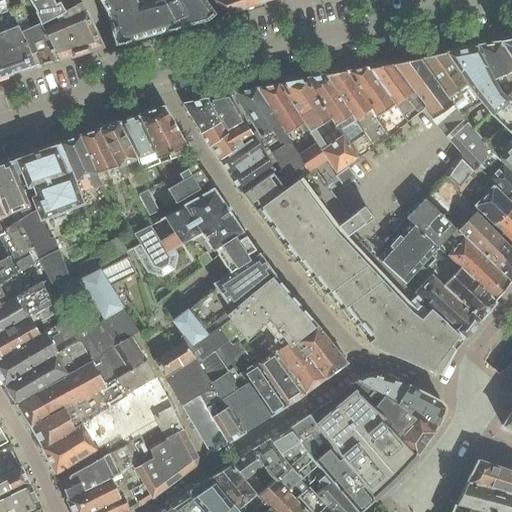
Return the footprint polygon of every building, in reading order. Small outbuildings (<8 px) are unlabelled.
[(4,0),(0,0),(0,28),(2,34),(0,34),(0,52),(9,73),(34,65),(12,12),(10,13),(4,0)] [(33,10),(41,23),(41,25),(65,12),(60,3),(65,0),(64,0),(27,0),(34,9),(33,10)] [(179,27),(179,26),(165,0),(158,0),(138,5),(134,0),(99,0),(108,14),(107,14),(115,44),(116,44),(116,45),(129,41),(129,40),(166,30),(166,31),(179,27)] [(158,0),(165,0),(179,26),(187,24),(206,19),(212,14),(211,13),(211,14),(201,0),(134,0),(138,5),(158,0)] [(224,14),(266,0),(214,0),(224,14)] [(65,12),(41,25),(57,60),(102,47),(86,12),(85,12),(80,3),(65,12)] [(57,60),(41,25),(41,23),(29,29),(20,8),(13,12),(34,65),(57,60)] [(0,76),(9,74),(9,73),(0,52),(0,34),(2,34),(0,28),(0,76)] [(511,40),(500,43),(511,61),(511,40)] [(475,47),(496,87),(503,97),(511,105),(511,61),(500,43),(475,47)] [(496,87),(475,47),(473,47),(473,48),(468,49),(453,52),(448,53),(445,53),(467,85),(477,99),(493,120),(505,131),(511,123),(511,105),(503,97),(496,87)] [(445,53),(419,59),(447,99),(451,105),(450,106),(457,113),(477,99),(467,85),(445,53)] [(423,107),(422,108),(430,119),(451,105),(447,99),(419,59),(392,64),(392,65),(391,65),(399,77),(423,107)] [(405,121),(422,108),(423,107),(399,77),(391,65),(368,69),(394,106),(399,113),(405,121)] [(346,74),(387,137),(395,131),(394,130),(399,126),(405,121),(399,113),(394,106),(368,69),(367,69),(367,70),(362,71),(361,70),(360,71),(347,73),(346,73),(346,74)] [(324,77),(362,136),(371,148),(387,137),(346,74),(324,77)] [(348,145),(362,136),(324,77),(315,79),(305,81),(329,119),(340,137),(341,136),(348,145)] [(308,132),(313,129),(329,119),(305,81),(296,82),(287,84),(285,84),(281,85),(280,85),(279,86),(303,124),(308,132)] [(257,90),(284,135),(303,124),(279,86),(264,88),(263,88),(263,89),(258,89),(257,90)] [(284,188),(307,173),(296,156),(284,135),(257,90),(256,89),(255,89),(255,90),(247,91),(246,91),(246,92),(235,94),(235,93),(233,94),(232,95),(232,96),(233,96),(272,159),(269,161),(268,162),(273,171),(284,188)] [(218,123),(225,135),(242,123),(226,97),(226,96),(205,100),(218,123)] [(181,105),(200,134),(204,131),(218,123),(205,100),(204,100),(181,105)] [(450,106),(430,119),(439,130),(446,139),(464,122),(457,113),(450,106)] [(157,159),(158,159),(185,148),(163,109),(138,117),(139,121),(157,159)] [(139,121),(138,117),(118,124),(136,160),(139,170),(157,163),(156,159),(157,159),(139,121)] [(464,122),(446,139),(459,152),(477,171),(486,180),(493,187),(511,206),(511,173),(502,164),(497,159),(483,143),(464,122)] [(200,134),(209,147),(212,145),(225,135),(218,123),(204,131),(200,134)] [(218,161),(221,159),(252,138),(250,134),(242,123),(225,135),(212,145),(209,147),(208,147),(218,161)] [(118,124),(99,131),(118,168),(122,177),(139,170),(136,160),(118,124)] [(502,164),(511,173),(511,138),(501,128),(483,143),(484,144),(491,152),(497,159),(502,164)] [(79,138),(100,184),(101,186),(110,183),(106,171),(118,168),(99,131),(79,138)] [(371,148),(362,136),(348,145),(341,136),(340,137),(320,150),(326,160),(335,174),(371,148)] [(79,138),(59,145),(62,154),(69,172),(73,183),(86,178),(91,188),(100,184),(79,138)] [(261,153),(252,138),(221,159),(218,161),(228,175),(261,153)] [(316,144),(296,156),(307,173),(308,172),(314,169),(326,160),(320,150),(316,144)] [(52,290),(47,292),(52,303),(52,304),(74,291),(69,281),(53,238),(48,239),(39,219),(45,217),(47,221),(67,214),(65,209),(76,205),(73,197),(78,195),(73,183),(69,172),(65,173),(54,147),(15,161),(35,210),(31,212),(18,221),(32,250),(38,262),(52,290)] [(459,152),(442,176),(460,194),(477,171),(459,152)] [(264,157),(261,153),(228,175),(240,194),(273,171),(268,162),(269,161),(266,156),(264,157)] [(170,159),(161,163),(170,177),(178,172),(171,160),(170,159)] [(0,202),(10,226),(18,221),(31,212),(10,162),(0,165),(0,202)] [(169,179),(162,183),(174,205),(209,185),(195,163),(169,179)] [(356,179),(347,167),(335,176),(343,188),(356,179)] [(350,319),(368,342),(369,344),(371,346),(373,348),(375,349),(436,374),(462,341),(456,337),(458,335),(457,334),(457,333),(430,308),(411,290),(377,259),(354,237),(350,233),(363,224),(364,224),(371,218),(362,206),(349,216),(314,169),(308,172),(307,173),(297,180),(284,190),(272,173),(242,194),(288,257),(291,256),(304,274),(308,279),(310,278),(318,289),(320,287),(333,305),(335,303),(348,321),(350,319)] [(510,282),(511,278),(511,251),(473,213),(467,207),(470,204),(467,201),(460,194),(442,176),(441,178),(424,199),(454,229),(509,282),(510,282)] [(511,206),(493,187),(473,207),(483,217),(511,246),(511,206)] [(211,252),(214,250),(241,232),(213,191),(212,190),(209,192),(149,226),(132,234),(138,245),(131,249),(146,274),(161,278),(174,270),(177,256),(173,249),(199,234),(211,252)] [(147,191),(138,195),(142,204),(151,200),(147,191)] [(424,199),(405,218),(411,224),(437,247),(449,234),(454,229),(424,199)] [(142,204),(149,217),(158,213),(151,200),(142,204)] [(0,260),(7,257),(10,263),(32,250),(18,221),(10,226),(0,202),(0,260)] [(420,266),(430,256),(437,248),(437,247),(411,224),(394,241),(420,266)] [(509,282),(454,229),(449,234),(457,243),(446,256),(494,301),(509,283),(509,282)] [(221,262),(229,273),(258,254),(250,243),(241,232),(214,250),(221,262)] [(96,245),(100,253),(104,262),(123,252),(115,235),(96,245)] [(394,241),(377,259),(404,284),(420,266),(394,241)] [(478,320),(494,301),(446,256),(437,248),(430,256),(439,264),(429,274),(478,320)] [(38,262),(32,250),(10,263),(17,274),(38,262)] [(69,269),(74,278),(104,262),(100,253),(69,269)] [(206,253),(197,259),(203,267),(211,261),(206,253)] [(258,254),(229,273),(213,284),(216,288),(189,309),(204,328),(222,315),(223,314),(270,278),(273,275),(258,254)] [(0,260),(0,284),(17,274),(10,263),(7,257),(0,260)] [(105,320),(120,310),(121,309),(108,288),(135,275),(126,258),(80,281),(104,320),(105,320)] [(0,307),(40,284),(50,304),(52,303),(47,292),(52,290),(38,262),(17,274),(0,284),(0,307)] [(430,308),(458,333),(464,338),(478,320),(429,274),(420,266),(404,284),(411,290),(430,308)] [(270,278),(223,314),(228,320),(218,328),(225,339),(228,342),(231,345),(236,342),(242,337),(244,340),(256,330),(273,351),(293,336),(297,340),(316,326),(316,325),(306,313),(275,277),(273,275),(270,278)] [(51,305),(50,304),(40,284),(0,307),(0,332),(30,315),(31,317),(51,305)] [(0,359),(39,336),(33,325),(55,314),(54,311),(78,298),(74,291),(52,304),(51,305),(31,317),(30,315),(0,332),(0,359)] [(209,333),(204,328),(189,309),(173,322),(185,337),(181,340),(184,346),(155,364),(164,378),(172,372),(194,358),(187,349),(209,333)] [(104,320),(92,327),(86,331),(88,336),(12,380),(3,385),(15,404),(24,399),(112,347),(129,337),(136,333),(131,324),(120,310),(105,320),(104,320)] [(86,331),(92,327),(88,318),(50,340),(45,332),(39,336),(0,359),(0,379),(3,385),(12,380),(88,336),(86,331)] [(319,369),(325,377),(346,362),(335,349),(336,349),(332,344),(331,344),(316,326),(297,340),(319,369)] [(228,342),(225,339),(218,328),(187,349),(194,358),(197,363),(210,383),(213,387),(238,424),(243,433),(247,430),(247,429),(258,422),(259,423),(264,419),(268,417),(269,416),(263,407),(239,372),(224,350),(222,352),(219,348),(228,342)] [(293,336),(273,351),(305,393),(318,383),(324,378),(324,379),(325,378),(319,370),(297,340),(293,336)] [(137,366),(145,361),(140,353),(129,337),(112,347),(127,373),(137,367),(137,366)] [(228,342),(219,348),(222,352),(224,350),(239,372),(263,407),(269,416),(270,416),(273,414),(282,408),(284,406),(285,407),(286,406),(256,361),(251,365),(236,342),(231,345),(228,342)] [(295,400),(304,393),(298,385),(273,351),(257,362),(280,397),(286,406),(295,400)] [(172,372),(164,378),(165,379),(170,387),(169,388),(170,390),(171,389),(181,404),(181,406),(190,400),(198,396),(213,387),(210,383),(197,363),(194,358),(172,372)] [(137,367),(127,373),(115,379),(124,396),(146,383),(155,378),(145,361),(137,367)] [(357,381),(382,396),(394,403),(399,396),(406,385),(372,375),(364,376),(357,381)] [(123,444),(139,435),(156,426),(151,416),(170,407),(155,378),(146,383),(124,396),(50,442),(41,447),(55,474),(56,473),(59,480),(123,444)] [(50,442),(124,396),(115,379),(39,423),(30,428),(41,447),(50,442)] [(357,381),(349,386),(382,418),(380,421),(414,457),(417,454),(418,452),(432,432),(416,419),(415,420),(399,407),(394,403),(382,396),(357,381)] [(406,385),(399,396),(394,403),(399,407),(415,420),(416,419),(432,432),(434,429),(434,430),(436,426),(443,412),(443,411),(442,405),(440,403),(441,403),(440,403),(430,397),(406,385)] [(330,402),(308,415),(313,422),(325,441),(339,459),(372,499),(379,492),(392,480),(414,457),(380,421),(382,418),(349,386),(330,402)] [(198,396),(222,435),(227,443),(228,443),(228,442),(231,440),(231,441),(232,440),(242,433),(242,434),(244,433),(243,433),(238,424),(213,387),(198,396)] [(222,435),(198,396),(190,400),(181,406),(208,449),(209,449),(214,451),(215,451),(227,443),(227,444),(227,443),(222,435)] [(156,426),(164,440),(183,430),(179,423),(180,422),(179,421),(178,421),(170,407),(151,416),(156,426)] [(511,409),(501,425),(501,426),(511,432),(511,409)] [(313,422),(308,415),(288,429),(294,437),(305,452),(312,461),(354,511),(372,499),(339,459),(334,463),(324,452),(316,458),(311,450),(325,441),(313,422)] [(272,438),(269,440),(278,454),(287,465),(305,452),(294,437),(288,429),(280,433),(278,434),(272,438)] [(0,452),(9,447),(10,447),(6,442),(0,430),(0,452)] [(132,466),(151,498),(152,498),(154,496),(157,493),(157,494),(194,466),(195,464),(196,459),(197,459),(197,458),(183,430),(164,440),(158,443),(146,450),(150,458),(132,466)] [(123,444),(59,480),(58,480),(59,482),(64,493),(65,492),(67,497),(66,497),(66,499),(110,478),(132,466),(150,458),(146,450),(139,435),(123,444)] [(290,468),(287,465),(278,454),(274,448),(269,440),(269,439),(268,440),(262,444),(251,451),(256,459),(261,466),(272,480),(272,481),(273,483),(276,481),(290,468)] [(261,466),(256,459),(251,451),(230,464),(244,481),(261,466)] [(307,487),(329,511),(354,511),(312,461),(305,452),(287,465),(290,468),(299,479),(293,485),(300,493),(307,487)] [(511,471),(478,460),(466,483),(510,496),(511,496),(511,471)] [(231,504),(236,510),(254,496),(255,495),(244,481),(230,464),(229,465),(226,467),(225,467),(225,468),(220,471),(220,470),(214,474),(214,475),(210,477),(210,476),(209,477),(230,505),(231,504)] [(132,466),(110,478),(66,499),(71,511),(87,511),(131,491),(139,506),(151,498),(132,466)] [(0,499),(29,485),(20,467),(20,468),(11,472),(0,477),(0,499)] [(276,481),(293,499),(300,493),(293,485),(299,479),(290,468),(276,481)] [(237,511),(236,510),(231,504),(230,505),(209,477),(208,478),(186,492),(202,511),(237,511)] [(305,511),(293,499),(276,481),(273,483),(272,481),(272,480),(255,495),(254,496),(262,502),(270,511),(305,511)] [(455,504),(484,511),(511,511),(511,496),(510,496),(466,483),(465,483),(455,504)] [(39,506),(29,485),(0,499),(0,511),(25,511),(30,510),(39,506)] [(293,499),(305,511),(329,511),(307,487),(300,493),(293,499)] [(128,511),(130,511),(135,508),(139,506),(131,491),(87,511),(128,511)] [(171,503),(171,502),(168,504),(174,511),(202,511),(186,492),(183,494),(183,495),(171,503)] [(256,511),(270,511),(262,502),(254,508),(256,511)]
